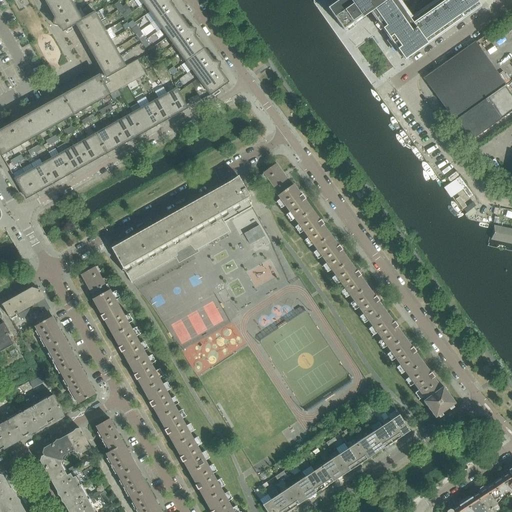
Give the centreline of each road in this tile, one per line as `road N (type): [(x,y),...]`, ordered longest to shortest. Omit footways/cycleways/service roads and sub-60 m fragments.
road 1 (residential): [(288,134),(481,401),(313,511)]
road 2 (residential): [(48,269),(288,134)]
road 3 (residential): [(250,82),(17,214)]
road 4 (unclassified): [(400,79),(485,197),(511,203)]
road 5 (residential): [(121,398),(48,269)]
road 6 (unclassified): [(400,79),(508,2)]
road 7 (residential): [(185,511),(121,398)]
